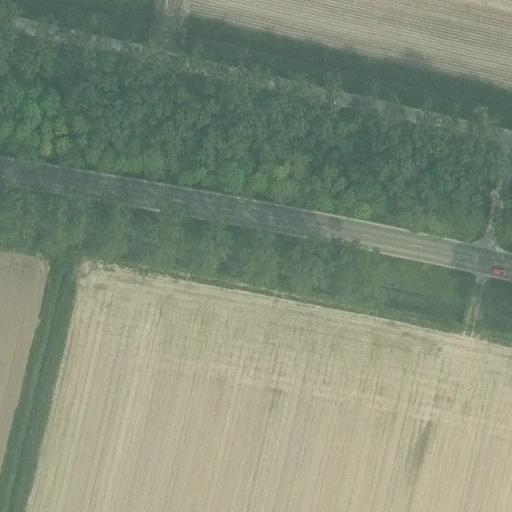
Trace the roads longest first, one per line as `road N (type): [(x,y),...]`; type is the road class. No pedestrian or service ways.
road 1 (unclassified): [(0,21),(511,138)]
road 2 (secondary): [(511,268),(0,170)]
road 3 (track): [(511,341),(0,244)]
road 4 (track): [(511,99),(159,17)]
road 5 (track): [(17,511),(76,255)]
road 6 (track): [(56,252),(0,499)]
road 7 (track): [(464,345),(511,144)]
